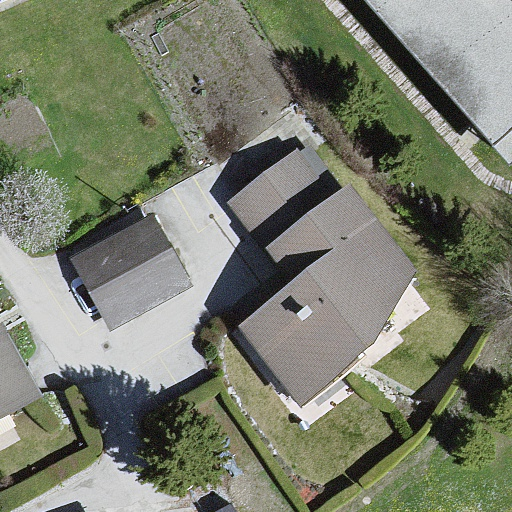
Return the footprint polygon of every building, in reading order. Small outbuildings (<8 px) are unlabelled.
[(95,0),(0,0),(0,31),(96,2),(95,0)] [(511,0),(364,0),(493,146),(511,129),(511,0)] [(454,295),(308,160),(221,200),(311,300),(258,335),(319,432),(412,379),(454,295)] [(154,221),(77,263),(128,361),(215,316),(154,221)] [(0,446),(51,414),(0,345),(0,446)]
